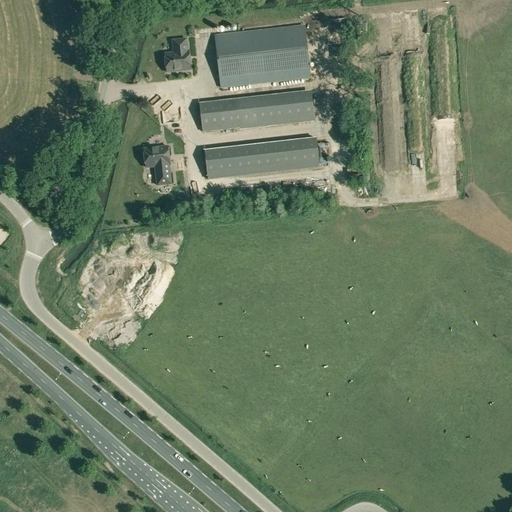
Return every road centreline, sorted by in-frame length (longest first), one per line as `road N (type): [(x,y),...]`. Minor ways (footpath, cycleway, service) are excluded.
road 1 (unclassified): [(41,240),(28,278),(32,304),(271,511)]
road 2 (primary): [(236,511),(0,313)]
road 3 (unclassified): [(41,240),(73,218),(122,0)]
road 4 (primary): [(0,344),(186,511)]
